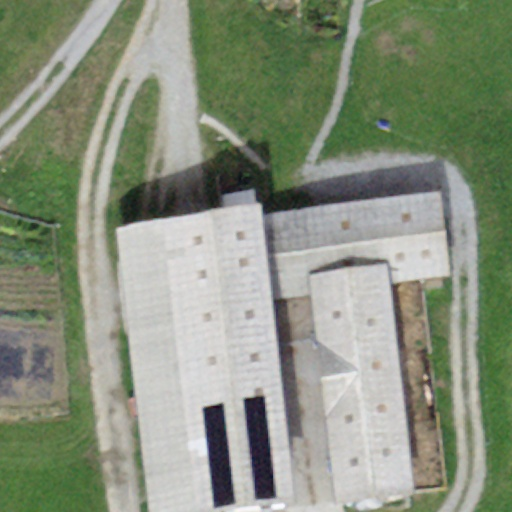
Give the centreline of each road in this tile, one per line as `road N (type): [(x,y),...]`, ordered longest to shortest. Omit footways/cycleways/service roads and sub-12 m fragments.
road 1 (track): [(165,0),(113,111),(94,213),(124,511)]
road 2 (track): [(452,511),(472,470),(455,201),(426,173),(315,190)]
road 3 (track): [(112,0),(82,54),(0,143)]
